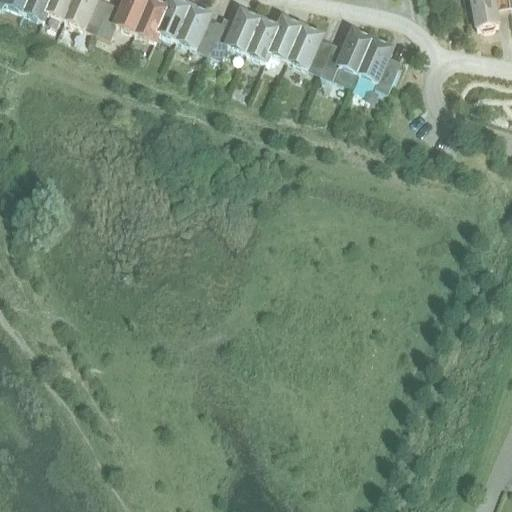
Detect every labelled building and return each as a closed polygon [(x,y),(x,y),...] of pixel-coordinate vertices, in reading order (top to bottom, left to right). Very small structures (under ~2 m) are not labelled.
[(0,0),(0,14),(3,16),(5,12),(23,20),(32,0),(0,0)] [(32,0),(23,20),(43,29),(46,20),(54,0),(32,0)] [(54,0),(46,20),(65,28),(76,0),(54,0)] [(87,29),(99,2),(94,0),(76,0),(65,28),(97,42),(100,34),(87,29)] [(129,0),(122,16),(110,11),(100,34),(97,42),(110,47),(116,33),(135,41),(150,7),(134,0),(129,0)] [(508,9),(506,0),(470,0),(477,36),(480,35),(484,38),(493,36),(495,33),(498,32),(495,11),(508,9)] [(172,6),(168,14),(168,15),(157,40),(158,40),(176,48),(191,14),(172,6)] [(168,14),(150,7),(135,41),(154,49),(158,40),(157,40),(168,15),(168,14)] [(191,14),(176,48),(208,62),(211,55),(219,36),(207,31),(210,22),(191,14)] [(261,27),(242,19),(237,30),(224,25),(219,36),(211,55),(208,62),(221,68),(228,53),(246,61),(261,27)] [(283,26),(279,35),(280,35),(269,60),(288,68),(302,34),(283,26)] [(279,35),(261,27),(246,61),(265,69),(269,60),(280,35),(279,35)] [(310,70),(322,43),(302,34),(288,68),(319,82),(323,75),(310,70)] [(323,75),(319,82),(333,88),(333,86),(352,94),(358,81),(373,47),(353,39),(346,55),(333,50),(323,75)] [(373,47),(358,81),(376,90),(374,95),(387,101),(399,75),(386,69),(392,56),(373,47)]
